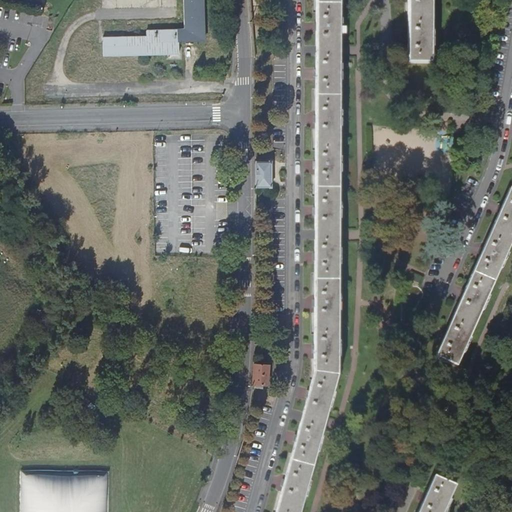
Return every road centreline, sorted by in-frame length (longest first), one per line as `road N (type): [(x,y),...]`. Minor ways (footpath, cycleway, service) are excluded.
road 1 (residential): [(245,113),(241,391),(206,511)]
road 2 (residential): [(245,113),(0,119)]
